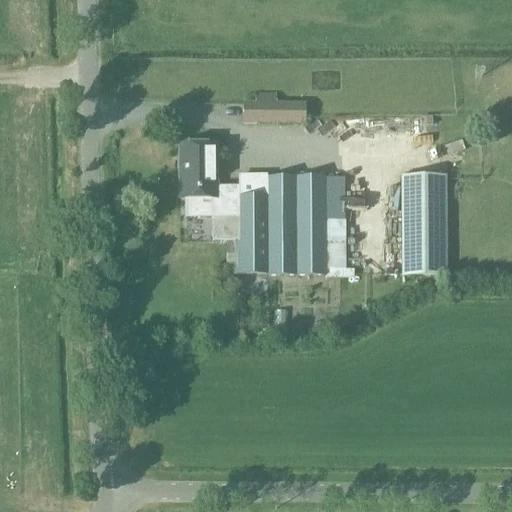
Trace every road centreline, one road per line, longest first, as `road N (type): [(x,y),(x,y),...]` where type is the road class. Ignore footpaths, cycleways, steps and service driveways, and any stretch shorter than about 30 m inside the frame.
road 1 (tertiary): [(100,487),(89,73)]
road 2 (unclassified): [(511,490),(100,487)]
